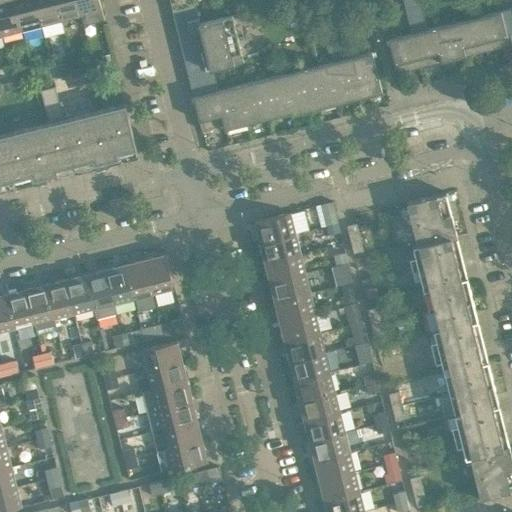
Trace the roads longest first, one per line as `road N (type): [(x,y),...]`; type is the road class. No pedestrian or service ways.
road 1 (residential): [(274,511),(202,216)]
road 2 (tertiary): [(481,125),(463,110),(435,109),(192,173)]
road 3 (tertiary): [(202,216),(458,150),(481,125)]
road 4 (tertiary): [(0,263),(202,216)]
road 5 (tertiary): [(192,173),(0,224)]
road 6 (residential): [(192,173),(150,0)]
road 7 (tertiary): [(511,247),(481,125)]
